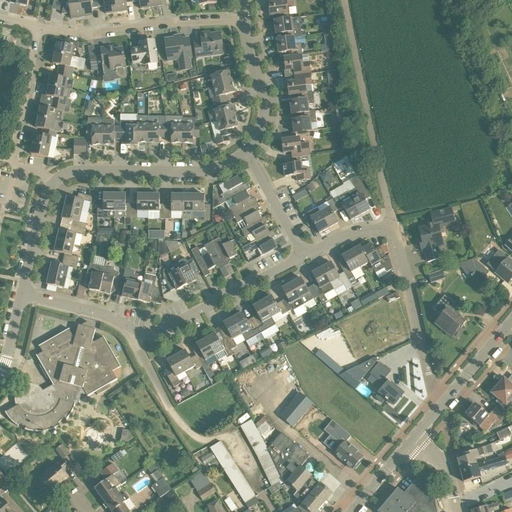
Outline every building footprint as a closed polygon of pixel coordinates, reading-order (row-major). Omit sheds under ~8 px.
[(60,0),(54,0),(52,10),(60,11),(62,1),(60,1),(60,0)] [(71,19),(82,18),(79,0),(74,0),(65,1),(62,15),(70,14),(71,19)] [(79,0),(82,18),(93,16),(92,9),(98,8),(97,0),(79,0)] [(97,0),(98,8),(105,7),(106,14),(117,13),(114,0),(97,0)] [(128,11),(127,4),(133,3),(132,0),(114,0),(117,13),(128,11)] [(151,8),(150,0),(132,0),(133,3),(140,2),(140,10),(151,8)] [(276,0),(277,3),(269,4),(271,17),(288,15),(287,7),(293,6),(292,0),(276,0)] [(292,19),(274,22),(276,35),(282,34),(283,40),(294,38),(294,39),(302,38),(300,26),(293,27),(292,19)] [(0,43),(21,49),(25,33),(1,27),(0,31),(0,43)] [(194,43),(196,58),(224,54),(221,34),(210,35),(209,33),(201,34),(202,42),(194,43)] [(192,70),(190,56),(192,56),(189,38),(182,39),(182,36),(181,36),(181,37),(175,38),(175,37),(174,37),(175,38),(165,40),(168,62),(180,60),(180,63),(179,63),(181,72),(192,70)] [(287,53),(287,58),(301,56),(301,57),(303,57),(301,45),(295,46),(294,39),(294,38),(283,40),(277,40),(279,54),(287,53)] [(145,66),(158,64),(154,41),(141,43),(142,49),(132,51),(134,64),(144,63),(145,66)] [(52,53),(72,57),(74,48),(78,49),(79,44),(70,42),(69,46),(57,44),(56,49),(52,49),(52,53)] [(104,73),(116,72),(117,74),(121,78),(126,77),(127,76),(123,49),(114,50),(114,47),(101,49),(103,64),(104,73)] [(74,68),(70,67),(72,57),(52,53),(51,58),(54,59),(53,65),(59,66),(58,71),(73,74),(73,73),(74,69),(74,68)] [(89,56),(90,60),(92,71),(98,71),(96,55),(89,56)] [(287,58),(284,59),(286,72),(294,71),(295,76),(310,74),(308,56),(303,57),(301,57),(301,56),(287,58)] [(198,77),(198,75),(197,70),(190,72),(192,78),(198,77)] [(45,86),(66,90),(68,80),(72,81),(73,74),(58,71),(56,77),(51,76),(50,82),(46,81),(45,86)] [(229,71),(211,76),(214,87),(232,82),(229,71)] [(336,71),(328,73),(329,80),(337,79),(336,71)] [(312,86),(310,74),(295,76),(296,82),(288,83),(290,96),(298,95),(307,93),(306,87),(312,86)] [(232,82),(214,87),(210,88),(213,99),(215,104),(227,101),(225,95),(235,93),(232,82)] [(67,107),(71,107),(72,101),(69,100),(71,91),(66,90),(45,86),(44,90),(48,91),(47,97),(52,98),(51,103),(67,107)] [(298,101),(290,102),(292,115),(300,114),(309,112),(308,105),(315,104),(313,93),(307,93),(298,95),(298,101)] [(219,121),(235,116),(232,106),(228,107),(227,101),(215,104),(216,110),(219,121)] [(56,121),(58,112),(65,113),(67,107),(51,103),(50,110),(41,108),(40,113),(36,113),(35,117),(56,121)] [(315,111),(309,112),(300,114),(301,119),(293,121),(295,134),(312,132),(311,124),(317,123),(315,111)] [(238,127),(235,116),(219,121),(223,137),(216,139),(218,145),(230,142),(228,136),(234,135),(232,129),(238,127)] [(63,131),(64,123),(56,121),(35,117),(34,122),(38,123),(37,128),(42,130),(41,135),(56,139),(57,133),(59,133),(63,131)] [(138,144),(149,144),(149,117),(138,117),(137,123),(138,144)] [(149,117),(149,144),(160,144),(160,138),(166,138),(166,117),(149,117)] [(183,144),(183,118),(183,117),(166,117),(166,138),(172,138),(171,144),(183,144)] [(183,118),(183,144),(190,144),(190,139),(194,139),(194,138),(200,139),(200,126),(198,126),(197,119),(183,118)] [(86,140),(92,140),(92,146),(104,146),(105,127),(105,119),(89,119),(88,127),(87,127),(86,140)] [(126,146),(138,146),(138,144),(137,123),(120,123),(120,128),(120,140),(127,140),(126,146)] [(105,127),(104,146),(115,146),(115,140),(120,140),(120,128),(115,128),(115,127),(105,127)] [(56,149),(58,139),(56,139),(41,135),(36,134),(34,140),(31,139),(30,144),(56,149)] [(282,141),(284,154),(292,153),(293,159),(297,158),(309,157),(310,157),(308,144),(300,145),(299,138),(282,141)] [(206,143),(200,145),(204,155),(210,152),(206,143)] [(54,158),(56,149),(30,144),(29,149),(32,149),(31,155),(48,159),(48,157),(54,158)] [(302,169),(302,163),(297,163),(284,165),(285,177),(297,176),(298,182),(311,180),(310,168),(302,169)] [(356,188),(348,193),(360,216),(370,210),(364,200),(370,197),(358,175),(351,179),(356,188)] [(238,177),(225,184),(229,191),(222,195),(223,198),(221,199),(213,200),(213,210),(233,199),(247,192),(250,189),(248,184),(244,186),(238,177)] [(328,190),(332,198),(353,189),(350,181),(328,190)] [(312,183),(307,187),(311,193),(316,189),(312,183)] [(230,209),(233,216),(258,203),(255,198),(251,200),(247,192),(233,199),(237,206),(230,209)] [(332,200),(338,211),(343,208),(351,221),(360,216),(348,193),(338,198),(338,197),(332,200)] [(67,197),(65,208),(82,212),(85,202),(91,203),(93,197),(78,194),(77,200),(67,197)] [(98,204),(97,219),(103,219),(103,217),(115,218),(115,194),(103,194),(103,204),(98,204)] [(126,194),(115,194),(115,218),(125,218),(125,219),(132,219),(132,205),(126,205),(126,194)] [(132,205),(132,219),(137,219),(138,212),(149,212),(149,195),(138,195),(137,205),(132,205)] [(160,195),(149,195),(149,212),(159,212),(159,220),(165,220),(166,205),(160,205),(160,195)] [(183,195),(172,195),(171,205),(166,205),(165,220),(171,220),(171,213),(183,213),(183,195)] [(194,195),(183,195),(183,213),(194,213),(194,195)] [(205,195),(194,195),(194,213),(204,213),(204,220),(210,220),(210,206),(205,206),(205,195)] [(329,207),(320,212),(329,229),(339,223),(333,213),(338,211),(332,200),(331,197),(326,200),(327,202),(329,207)] [(261,208),(258,203),(233,216),(238,224),(245,220),(248,227),(262,219),(257,210),(261,208)] [(444,230),(442,226),(455,223),(452,213),(461,210),(460,206),(451,208),(451,207),(431,212),(433,221),(427,223),(428,227),(419,229),(422,238),(419,238),(419,239),(422,251),(425,250),(428,263),(441,259),(438,248),(444,247),(440,231),(444,230)] [(71,226),(85,230),(87,224),(80,223),(82,212),(65,208),(62,219),(72,221),(71,226)] [(319,234),(329,229),(320,212),(311,218),(308,213),(303,216),(309,227),(314,224),(319,234)] [(223,219),(220,213),(213,217),(216,223),(223,219)] [(253,234),(256,241),(270,233),(265,224),(269,222),(266,217),(262,219),(248,227),(241,231),(245,238),(253,234)] [(166,220),(166,232),(182,231),(181,220),(166,220)] [(71,226),(70,233),(60,230),(57,241),(75,245),(77,235),(84,237),(85,230),(71,226)] [(148,230),(147,239),(164,239),(164,231),(148,230)] [(270,233),(256,241),(249,245),(253,252),(260,248),(264,255),(278,248),(272,238),(276,236),(273,231),(270,233)] [(97,236),(96,244),(103,245),(104,237),(97,236)] [(212,243),(223,264),(237,256),(233,249),(237,247),(234,241),(230,243),(230,242),(223,246),(219,239),(212,243)] [(55,252),(64,254),(63,260),(78,263),(79,258),(72,256),(75,245),(57,241),(55,252)] [(159,244),(160,249),(159,250),(159,256),(170,253),(167,247),(166,247),(164,243),(159,244)] [(208,271),(223,264),(212,243),(204,247),(208,254),(202,257),(198,248),(191,252),(205,278),(210,275),(208,271)] [(384,268),(387,273),(392,269),(389,256),(386,257),(380,247),(375,250),(372,244),(363,249),(366,256),(366,257),(369,263),(375,273),(384,268)] [(497,271),(503,276),(502,278),(508,283),(511,278),(511,265),(511,264),(511,263),(511,260),(509,258),(511,256),(502,248),(500,244),(490,249),(495,260),(501,265),(497,271)] [(242,249),(244,254),(250,251),(247,246),(242,249)] [(361,268),(369,263),(366,257),(366,256),(363,249),(361,246),(351,251),(361,268)] [(364,275),(361,268),(351,251),(342,257),(347,265),(341,268),(344,273),(352,287),(358,284),(355,280),(364,275)] [(89,290),(100,292),(105,267),(107,259),(95,256),(94,265),(90,264),(89,270),(88,270),(87,274),(84,285),(90,286),(89,290)] [(179,270),(187,285),(196,280),(194,275),(200,272),(193,259),(187,262),(188,265),(179,270)] [(52,264),(50,274),(67,278),(70,268),(76,269),(78,263),(63,260),(62,266),(52,264)] [(472,260),(459,265),(469,279),(474,275),(474,274),(476,273),(475,270),(472,260)] [(474,260),(472,260),(475,270),(484,278),(489,272),(474,260)] [(352,287),(344,273),(339,276),(331,263),(322,268),(334,290),(344,285),(347,290),(352,287)] [(163,270),(164,278),(171,292),(176,289),(177,290),(187,285),(179,270),(176,264),(163,270)] [(117,291),(120,279),(118,279),(119,273),(114,272),(114,269),(105,267),(100,292),(110,295),(112,289),(117,291)] [(323,294),(324,295),(334,290),(322,268),(312,273),(317,283),(312,286),(318,297),(323,294)] [(123,280),(126,281),(123,292),(129,293),(128,299),(139,301),(143,284),(137,282),(138,276),(134,275),(135,271),(125,269),(123,280)] [(445,278),(442,271),(428,276),(431,284),(445,278)] [(67,278),(50,274),(47,285),(57,288),(56,293),(70,296),(71,290),(65,289),(67,278)] [(143,284),(139,301),(149,304),(150,302),(162,305),(159,288),(155,287),(157,277),(145,274),(143,284)] [(292,283),(303,305),(318,297),(312,286),(307,289),(301,278),(292,283)] [(282,302),(288,313),(303,305),(292,283),(282,289),(287,299),(282,302)] [(387,288),(375,294),(378,299),(389,294),(387,288)] [(378,299),(374,292),(365,296),(369,304),(378,299)] [(323,294),(318,297),(322,304),(328,301),(324,295),(323,294)] [(262,302),(272,318),(281,313),(282,316),(288,313),(282,302),(276,305),(272,296),(262,302)] [(459,327),(460,328),(465,322),(460,317),(459,318),(452,312),(457,306),(445,297),(434,309),(442,316),(435,325),(440,329),(441,327),(451,336),(459,327)] [(358,300),(351,304),(355,311),(362,307),(358,300)] [(252,319),(260,333),(276,325),(272,318),(262,302),(253,307),(258,316),(252,319)] [(383,309),(351,324),(366,357),(399,341),(383,309)] [(252,319),(247,322),(242,313),(232,319),(242,335),(245,341),(260,333),(252,319)] [(233,340),(242,335),(232,319),(223,324),(230,337),(225,340),(233,354),(239,351),(233,340)] [(15,404),(16,405),(17,406),(6,412),(5,412),(6,415),(9,418),(12,421),(15,424),(18,426),(19,426),(18,426),(19,424),(26,427),(25,429),(29,431),(33,432),(37,432),(41,432),(45,431),(49,430),(53,429),(57,427),(61,425),(60,424),(59,423),(64,418),(66,419),(66,420),(69,417),(71,413),(73,409),(75,406),(75,404),(77,405),(81,393),(84,394),(86,393),(87,396),(87,397),(96,392),(97,395),(110,387),(109,385),(117,380),(117,379),(112,372),(120,367),(120,368),(121,367),(116,359),(119,357),(112,344),(108,345),(104,337),(103,337),(103,338),(95,342),(92,341),(95,330),(93,329),(89,322),(88,322),(81,326),(79,325),(76,337),(73,336),(69,330),(69,329),(61,334),(59,332),(46,340),(48,342),(39,347),(40,346),(43,353),(37,356),(37,355),(36,356),(41,365),(39,366),(46,378),(48,377),(52,384),(43,390),(42,389),(41,388),(40,387),(39,386),(38,385),(37,385),(36,384),(34,384),(33,383),(32,383),(30,383),(29,383),(26,383),(25,384),(24,384),(23,385),(22,385),(20,386),(19,387),(19,388),(18,389),(17,390),(16,391),(16,392),(15,393),(15,395),(15,396),(14,397),(14,399),(14,400),(15,401),(15,403),(15,404)] [(227,356),(228,358),(234,355),(233,354),(225,340),(220,343),(215,334),(205,340),(218,362),(227,356)] [(201,353),(195,357),(201,367),(202,367),(207,376),(213,372),(209,366),(218,362),(205,340),(196,345),(201,353)] [(284,343),(278,346),(280,351),(287,348),(284,343)] [(339,376),(347,372),(320,349),(315,355),(339,376)] [(176,356),(186,373),(195,368),(196,370),(201,367),(195,357),(190,360),(185,351),(176,356)] [(165,372),(165,374),(174,389),(181,385),(177,378),(186,373),(176,356),(167,362),(171,369),(165,372)] [(375,358),(359,366),(367,373),(378,361),(375,358)] [(245,360),(240,363),(243,370),(249,367),(245,360)] [(403,394),(385,379),(391,372),(380,362),(370,374),(381,384),(382,383),(386,386),(375,398),(382,403),(386,399),(393,406),(403,394)] [(230,370),(225,373),(228,379),(233,376),(230,370)] [(339,376),(356,390),(361,384),(359,383),(347,372),(339,376)] [(511,398),(511,376),(507,382),(504,380),(498,387),(496,385),(491,391),(493,393),(492,394),(499,399),(496,402),(503,408),(506,405),(511,399),(511,398)] [(495,408),(489,416),(475,404),(466,415),(486,433),(495,422),(499,425),(506,417),(495,408)] [(242,426),(245,432),(256,426),(253,420),(242,426)] [(347,441),(351,437),(332,421),(328,426),(342,438),(334,447),(338,451),(336,454),(353,469),(356,467),(357,468),(361,464),(359,463),(364,457),(356,450),(357,450),(347,441)] [(511,434),(511,425),(496,433),(500,441),(511,434)] [(259,432),(256,426),(245,432),(248,438),(259,432)] [(129,431),(123,430),(121,442),(127,443),(134,438),(129,431)] [(484,436),(477,430),(474,434),(480,441),(484,436)] [(248,438),(251,444),(262,438),(259,432),(248,438)] [(280,474),(283,480),(284,484),(286,483),(300,467),(301,468),(310,457),(282,433),(268,450),(271,456),(273,460),(274,462),(277,468),(280,474)] [(265,444),(262,438),(251,444),(254,450),(265,444)] [(211,449),(214,454),(225,447),(222,442),(211,449)] [(63,460),(70,455),(63,444),(55,450),(63,460)] [(254,450),(257,456),(268,450),(265,444),(254,450)] [(228,453),(225,447),(214,454),(217,458),(218,459),(228,453)] [(478,449),(479,450),(463,454),(464,457),(457,459),(460,470),(477,465),(475,459),(479,458),(478,456),(487,454),(485,447),(478,449)] [(209,448),(197,453),(203,464),(214,458),(209,448)] [(271,456),(268,450),(257,456),(259,462),(271,456)] [(121,451),(111,458),(115,464),(125,456),(122,452),(121,451)] [(220,464),(221,465),(232,458),(228,453),(218,459),(220,464)] [(259,462),(262,468),(274,462),(273,460),(271,456),(259,462)] [(504,477),(501,467),(507,465),(505,457),(477,465),(460,470),(463,482),(481,477),(480,473),(490,470),(494,482),(504,477)] [(214,467),(220,464),(218,459),(217,458),(210,462),(214,467)] [(235,464),(232,458),(221,465),(225,470),(235,464)] [(37,482),(47,495),(69,477),(64,472),(69,467),(63,460),(37,482)] [(277,468),(274,462),(262,468),(265,474),(277,468)] [(106,480),(102,483),(94,489),(98,494),(97,495),(101,500),(117,488),(121,485),(116,479),(121,476),(113,464),(100,473),(106,480)] [(225,470),(228,476),(238,469),(235,464),(225,470)] [(148,469),(152,475),(158,471),(153,465),(148,469)] [(297,492),(294,496),(303,504),(302,505),(298,508),(302,511),(316,511),(332,494),(301,468),(300,467),(286,483),(297,492)] [(268,480),(280,474),(277,468),(265,474),(268,480)] [(242,475),(238,469),(228,476),(231,481),(242,475)] [(7,481),(0,472),(0,511),(20,511),(5,493),(10,489),(5,483),(7,481)] [(196,491),(209,483),(202,472),(189,480),(196,491)] [(268,480),(271,487),(279,482),(279,483),(283,480),(280,474),(268,480)] [(245,480),(242,475),(231,481),(235,487),(245,480)] [(165,480),(163,479),(152,487),(160,498),(171,490),(165,480)] [(248,486),(245,480),(235,487),(238,492),(248,486)] [(283,488),(279,483),(279,482),(271,487),(268,489),(272,495),(283,488)] [(410,510),(408,511),(436,511),(435,499),(415,482),(404,494),(405,495),(400,502),(410,510)] [(197,492),(203,502),(216,493),(211,484),(207,486),(197,492)] [(252,491),(248,486),(238,492),(241,498),(252,491)] [(126,494),(123,496),(117,488),(101,500),(104,504),(103,505),(105,509),(107,508),(110,511),(129,511),(124,503),(129,499),(130,498),(126,494)] [(408,511),(410,510),(400,502),(405,495),(404,494),(398,489),(378,511),(408,511)] [(505,504),(511,501),(511,490),(502,495),(505,504)] [(241,498),(245,503),(255,497),(252,491),(241,498)] [(176,499),(170,493),(165,499),(171,505),(176,499)] [(259,503),(255,497),(245,503),(249,509),(259,503)] [(222,511),(218,501),(207,506),(209,511),(222,511)]
